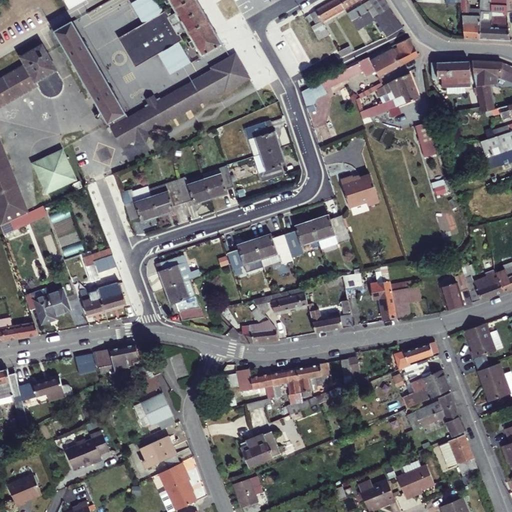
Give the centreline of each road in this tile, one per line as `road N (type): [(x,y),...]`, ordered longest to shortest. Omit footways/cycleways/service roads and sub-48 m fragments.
road 1 (residential): [(293,0),(256,25),(288,85),(312,183),(296,197),(143,249),(133,267),(155,332)]
road 2 (tertiary): [(217,346),(268,353),(438,324)]
road 3 (residential): [(438,324),(507,511)]
road 4 (residential): [(217,346),(190,414),(225,511)]
road 5 (tertiary): [(0,357),(155,332)]
road 6 (tertiary): [(397,0),(439,45),(511,53)]
